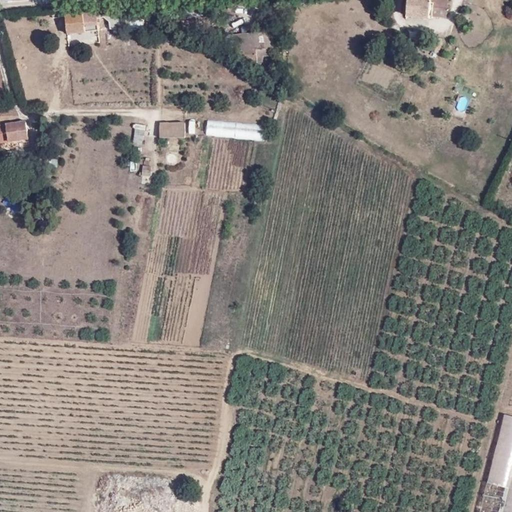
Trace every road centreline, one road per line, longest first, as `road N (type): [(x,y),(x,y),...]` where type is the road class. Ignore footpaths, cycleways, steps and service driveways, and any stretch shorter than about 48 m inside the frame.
road 1 (track): [(209,475),(227,366),(248,349),(494,422),(470,511)]
road 2 (track): [(291,0),(279,84),(511,224)]
road 3 (track): [(146,113),(169,104),(186,109),(195,128),(190,185),(239,196),(242,204),(226,331),(236,354)]
road 4 (track): [(0,457),(209,475),(203,511)]
